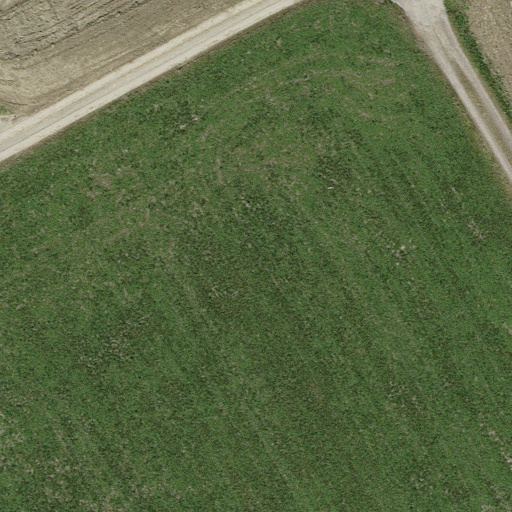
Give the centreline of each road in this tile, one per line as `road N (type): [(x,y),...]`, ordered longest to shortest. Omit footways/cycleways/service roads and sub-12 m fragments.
road 1 (track): [(303,0),(0,156)]
road 2 (track): [(415,0),(511,168)]
